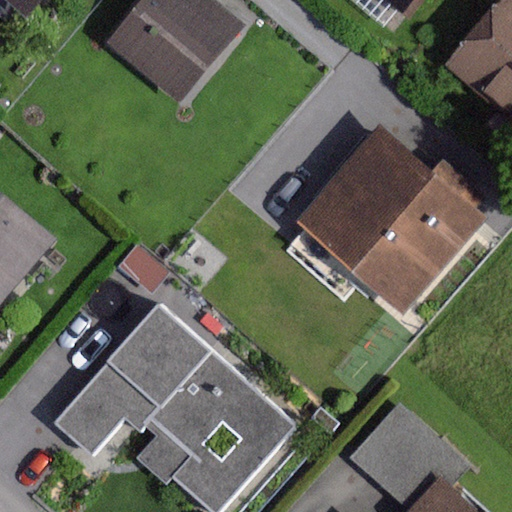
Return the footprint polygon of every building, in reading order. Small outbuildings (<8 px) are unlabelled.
[(228,0),(162,0),(130,38),(198,95),(257,25),(228,0)] [(511,11),(471,60),(511,95),(511,11)] [(0,91),(14,75),(0,62),(0,91)] [(400,131),(323,219),(421,303),(497,215),(400,131)] [(0,315),(68,236),(0,178),(0,315)] [(161,420),(175,432),(155,455),(183,480),(189,473),(233,511),(234,511),(314,421),(178,302),(72,421),(108,453),(143,414),(157,426),(161,420)] [(486,465),(416,402),(369,455),(391,474),(433,511),(444,511),(466,488),(486,465)] [(444,511),(492,511),(466,488),(444,511)]
